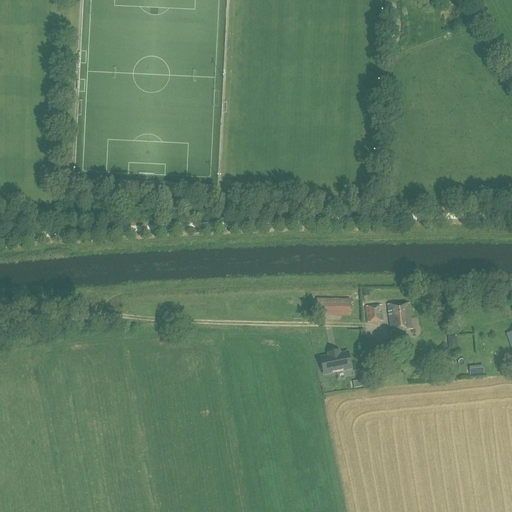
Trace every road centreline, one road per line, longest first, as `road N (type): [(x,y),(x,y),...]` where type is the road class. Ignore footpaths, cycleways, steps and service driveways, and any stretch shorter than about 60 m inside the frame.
road 1 (track): [(123,315),(310,323)]
road 2 (track): [(0,322),(123,315)]
